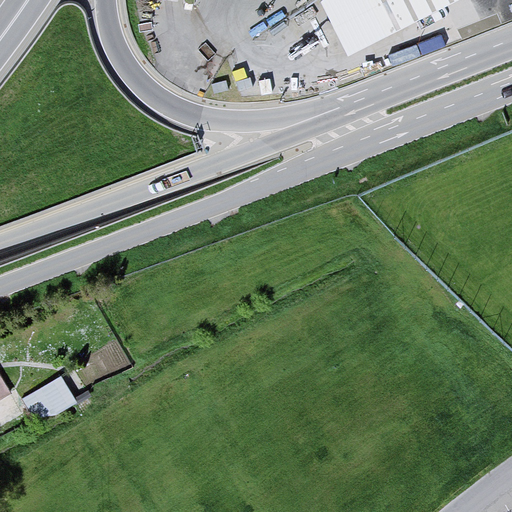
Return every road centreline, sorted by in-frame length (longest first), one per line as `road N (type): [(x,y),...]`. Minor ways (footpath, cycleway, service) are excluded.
road 1 (tertiary): [(0,286),(511,90)]
road 2 (tertiary): [(347,111),(0,244)]
road 3 (primary): [(347,111),(271,125),(199,122),(157,103),(128,65),(113,26),(114,0)]
road 4 (tertiary): [(511,50),(347,111)]
